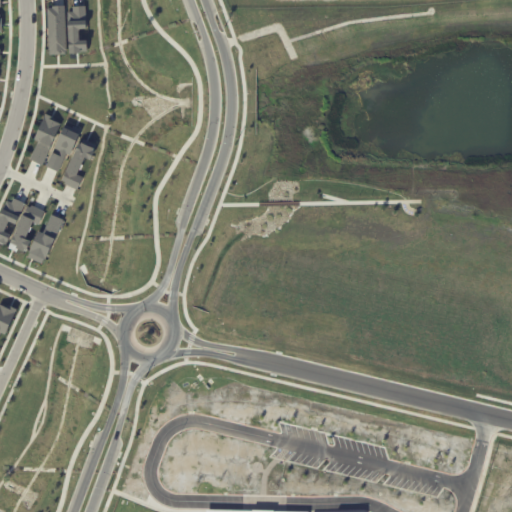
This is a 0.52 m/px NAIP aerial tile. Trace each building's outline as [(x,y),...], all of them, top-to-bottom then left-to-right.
[(51,7),(51,9),(45,9),(47,51),(48,50),(48,55),(63,54),(63,51),(65,51),(63,6),(51,7)] [(84,6),(85,29),(78,30),(78,41),(85,41),(86,52),(78,52),(78,54),(67,55),(66,12),(71,12),(71,7),(84,6)] [(44,114),(32,140),(37,142),(29,160),(40,165),(60,125),(52,121),(53,119),(44,114)] [(72,127),(71,129),(63,125),(52,149),(57,151),(56,155),(51,152),(44,167),(57,172),(65,154),(68,156),(80,130),(72,127)] [(81,139),(79,145),(77,144),(61,181),(64,183),(63,185),(76,190),(81,178),(75,175),(83,158),(89,161),(93,152),(91,151),(94,145),(81,139)] [(12,199),(10,203),(5,201),(0,211),(0,245),(2,246),(3,244),(5,245),(9,235),(3,232),(8,222),(14,225),(24,204),(12,199)] [(43,212),(37,225),(31,222),(23,239),(29,242),(24,253),(17,249),(15,253),(6,249),(26,207),(29,209),(30,206),(43,212)] [(50,215),(41,234),(37,232),(27,253),(28,253),(26,258),(40,264),(42,260),(44,260),(62,221),(50,215)] [(0,333),(5,336),(15,311),(0,305),(0,333)]
